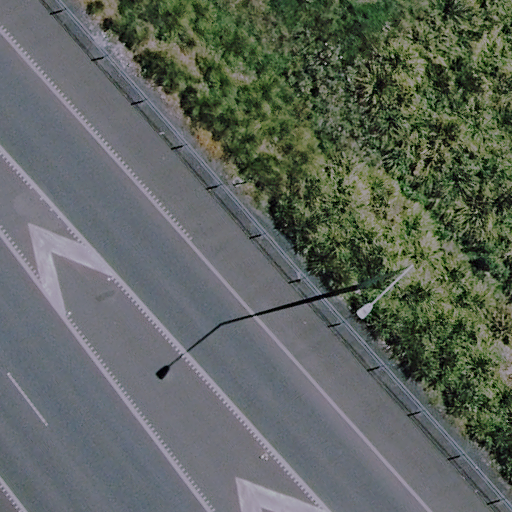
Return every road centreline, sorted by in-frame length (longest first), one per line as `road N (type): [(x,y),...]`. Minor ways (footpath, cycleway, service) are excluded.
road 1 (motorway): [(0,105),(378,511)]
road 2 (motorway): [(0,368),(111,511)]
